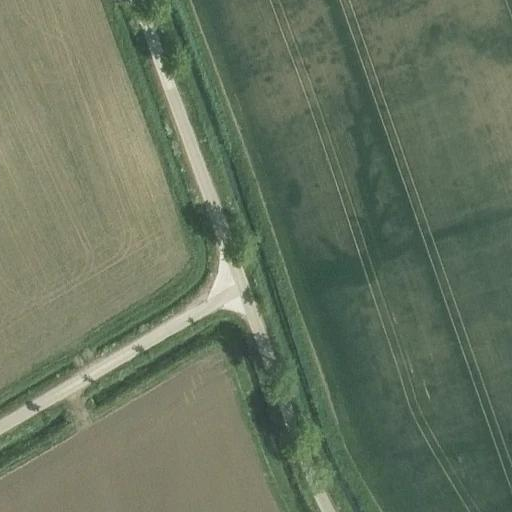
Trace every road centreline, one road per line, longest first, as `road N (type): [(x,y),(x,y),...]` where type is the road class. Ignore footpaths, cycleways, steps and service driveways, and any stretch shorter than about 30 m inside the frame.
road 1 (unclassified): [(135,0),(236,283)]
road 2 (unclassified): [(0,422),(236,283)]
road 3 (unclassified): [(236,283),(329,511)]
